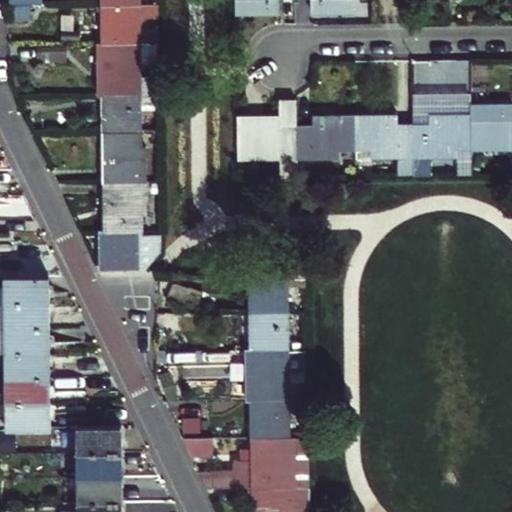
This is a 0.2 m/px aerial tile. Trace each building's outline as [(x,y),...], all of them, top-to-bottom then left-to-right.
[(279,12),(278,0),(236,0),(236,12),(279,12)] [(310,0),(311,11),(354,11),(354,0),(310,0)] [(140,5),(101,6),(102,43),(158,43),(158,29),(149,29),(148,18),(158,18),(157,5),(140,5)] [(12,9),(12,20),(30,20),(30,9),(12,9)] [(140,64),(158,63),(158,43),(102,43),(97,44),(98,94),(102,94),(158,93),(158,75),(141,76),(140,64)] [(66,47),(38,47),(38,62),(66,62),(66,47)] [(141,105),(158,105),(158,93),(102,94),(103,131),(141,131),(141,105)] [(254,151),(254,159),(279,159),(279,177),(297,176),(297,159),(297,126),(296,101),(279,101),(279,116),(238,116),(238,151),(254,151)] [(472,114),(472,149),(511,148),(511,105),(471,105),(472,114)] [(413,125),(414,175),(431,175),(431,157),(456,157),(456,149),(472,149),(472,114),(429,114),(429,124),(413,125)] [(297,159),(339,158),(339,150),(355,150),(355,115),(312,116),(313,126),(297,126),(297,159)] [(355,150),(355,158),(398,158),(398,175),(414,175),(413,125),(397,125),(397,115),(355,115),(355,150)] [(141,131),(103,131),(103,181),(142,181),(142,173),(146,173),(146,147),(141,147),(141,131)] [(238,160),(254,159),(254,151),(238,151),(238,160)] [(142,181),(103,181),(104,231),(142,231),(142,214),(146,214),(146,188),(142,188),(142,181)] [(104,231),(99,231),(100,269),(144,268),(160,251),(160,234),(142,234),(142,231),(104,231)] [(288,274),(250,275),(250,312),(288,312),(288,286),(288,274)] [(288,274),(288,286),(306,286),(306,274),(288,274)] [(49,302),(49,277),(5,278),(5,286),(5,303),(49,302)] [(172,284),(167,298),(193,308),(199,294),(172,284)] [(0,302),(0,327),(49,327),(49,302),(5,303),(0,302)] [(250,350),(289,349),(288,312),(250,312),(250,350)] [(0,352),(5,353),(50,352),(49,327),(0,327),(0,352)] [(250,350),(243,350),(243,362),(246,362),(247,400),(251,400),(307,399),(307,383),(289,384),(289,372),(307,372),(306,349),(289,349),(250,350)] [(50,377),(50,352),(5,353),(6,369),(6,378),(50,377)] [(50,402),(50,377),(6,378),(6,387),(6,403),(50,402)] [(251,400),(251,437),(291,437),(291,412),(307,412),(307,399),(251,400)] [(50,427),(50,402),(6,403),(6,428),(50,427)] [(201,420),(187,419),(187,432),(201,433),(201,420)] [(121,451),(121,427),(119,427),(77,427),(78,452),(119,452),(121,451)] [(308,487),(308,437),(291,437),(251,437),(252,460),(234,460),(234,471),(198,471),(206,488),(248,488),(252,488),(290,487),(308,487)] [(212,438),(182,438),(191,457),(212,457),(212,438)] [(78,452),(78,477),(119,477),(122,477),(121,451),(119,452),(78,452)] [(78,502),(78,477),(64,477),(65,502),(78,502)] [(122,477),(119,477),(78,477),(78,502),(120,502),(122,502),(122,477)] [(252,500),(252,511),(294,511),(295,494),(290,494),(290,487),(252,488),(252,500)] [(308,511),(308,487),(290,487),(290,494),(295,494),(294,511),(308,511)] [(122,511),(122,502),(120,502),(78,502),(78,511),(59,511),(58,511),(122,511)]
